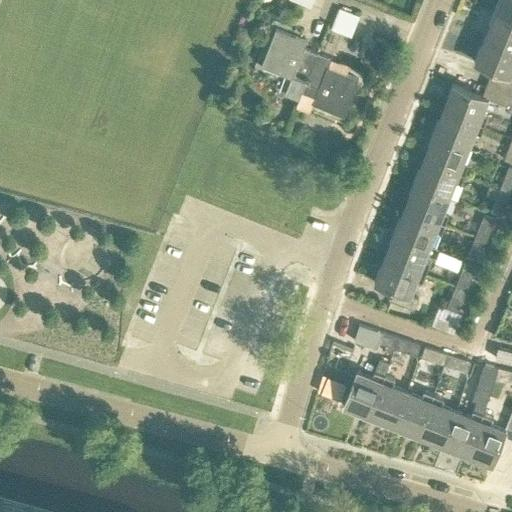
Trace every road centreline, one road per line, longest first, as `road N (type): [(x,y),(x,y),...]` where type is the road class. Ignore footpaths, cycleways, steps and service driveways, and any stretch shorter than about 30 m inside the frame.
road 1 (residential): [(438,0),(356,209),(277,454)]
road 2 (tertiary): [(0,379),(277,454)]
road 3 (tertiary): [(277,454),(473,511)]
